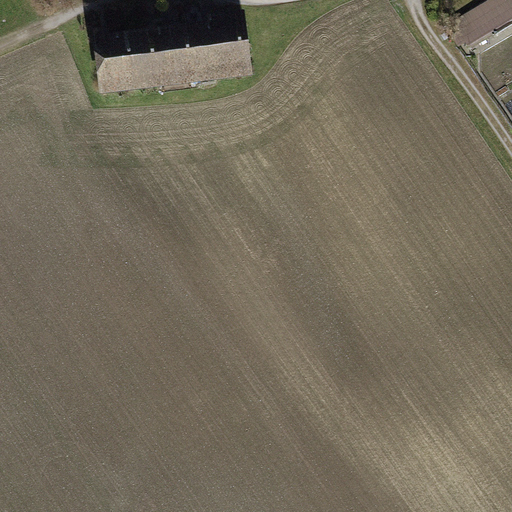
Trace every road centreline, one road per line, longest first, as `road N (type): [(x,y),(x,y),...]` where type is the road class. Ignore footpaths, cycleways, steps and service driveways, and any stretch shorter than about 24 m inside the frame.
road 1 (track): [(415,0),(511,152)]
road 2 (track): [(0,46),(119,0)]
